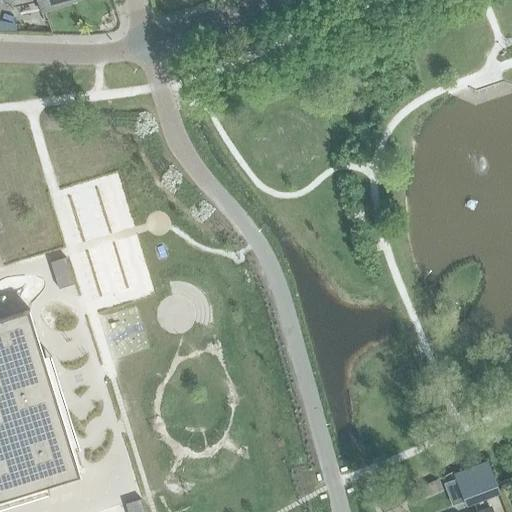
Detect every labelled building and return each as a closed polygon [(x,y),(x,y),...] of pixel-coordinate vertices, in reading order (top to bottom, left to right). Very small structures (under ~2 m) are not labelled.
[(37,0),(41,12),(70,4),(69,3),(78,0),(37,0)] [(0,204),(0,255),(0,256),(24,250),(11,202),(0,204)] [(74,284),(65,257),(50,262),(58,289),(74,284)] [(0,503),(82,479),(32,310),(0,319),(0,503)] [(456,510),(501,492),(488,461),(443,480),(456,510)] [(127,511),(144,511),(141,499),(125,504),(127,511)]
